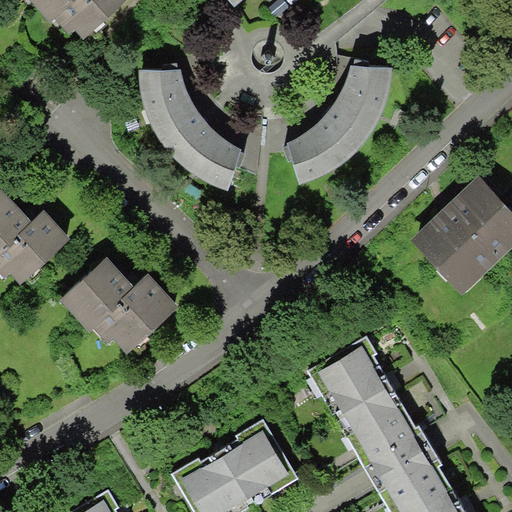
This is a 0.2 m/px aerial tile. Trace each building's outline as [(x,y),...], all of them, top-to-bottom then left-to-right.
[(18,0),(42,27),(51,20),(64,35),(70,33),(79,42),(126,0),(18,0)] [(302,133),(283,145),(295,187),(307,183),(319,177),(328,172),(342,162),(354,153),(365,140),(374,123),(381,106),(386,89),(387,70),(346,69),(343,81),(337,97),(329,111),(318,122),(302,133)] [(179,89),(173,73),(136,72),(136,85),(138,100),(143,116),(150,134),(169,161),(184,173),(202,184),(223,192),(240,156),(222,147),(208,135),(197,120),(186,105),(179,89)] [(511,216),(478,176),(408,237),(458,294),(511,247),(511,216)] [(0,191),(0,270),(10,283),(62,238),(39,211),(26,222),(0,191)] [(104,257),(55,299),(83,333),(89,327),(114,357),(174,307),(144,273),(128,286),(104,257)] [(455,511),(360,344),(312,371),(392,511),(455,511)] [(262,419),(170,470),(193,511),(233,511),(295,478),(262,419)] [(107,511),(101,500),(78,511),(107,511)]
